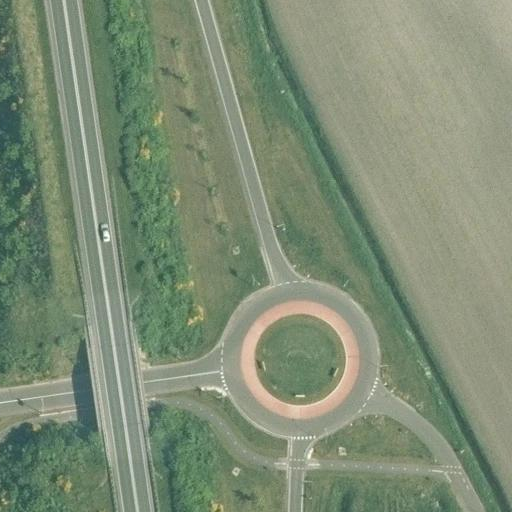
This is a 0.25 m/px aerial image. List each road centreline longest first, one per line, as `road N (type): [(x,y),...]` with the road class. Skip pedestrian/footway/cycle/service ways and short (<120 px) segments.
road 1 (trunk): [(137,511),(63,0)]
road 2 (trunk): [(294,291),(275,263),(197,0)]
road 3 (tertiary): [(0,405),(229,368)]
road 4 (unclassified): [(475,511),(450,464),(362,392)]
road 5 (tertiary): [(362,392),(369,369),(357,322),(340,304),(294,291)]
